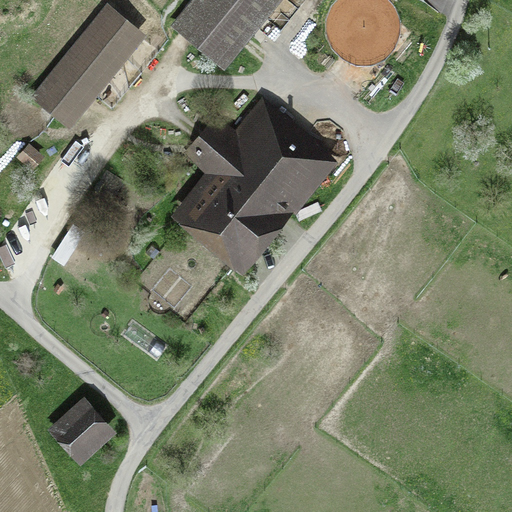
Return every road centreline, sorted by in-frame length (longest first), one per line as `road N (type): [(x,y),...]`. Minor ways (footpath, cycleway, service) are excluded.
road 1 (track): [(14,311),(35,253),(78,178),(181,76),(311,87),(389,140)]
road 2 (track): [(0,298),(152,435)]
